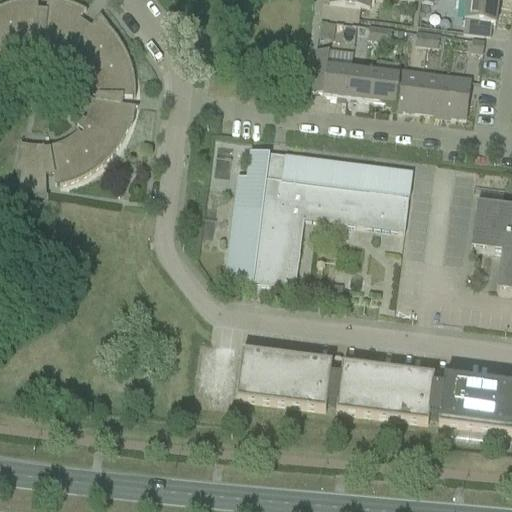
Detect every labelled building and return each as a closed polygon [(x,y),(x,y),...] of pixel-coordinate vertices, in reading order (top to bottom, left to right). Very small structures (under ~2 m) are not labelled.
[(369,14),(370,0),(329,0),(329,8),(369,14)] [(419,6),(419,11),(420,12),(430,13),(430,11),(430,8),(431,2),(420,0),(419,6)] [(113,38),(107,31),(108,30),(99,19),(90,30),(78,23),(83,15),(85,16),(86,15),(82,13),(77,11),(69,7),(64,6),(64,5),(47,3),(48,1),(46,1),(45,16),(37,15),(36,4),(38,4),(38,2),(28,3),(19,4),(10,7),(1,10),(0,10),(0,58),(3,57),(11,52),(20,48),(28,46),(36,45),(37,42),(41,42),(41,45),(51,47),(60,51),(59,54),(67,60),(73,53),(77,56),(73,59),(80,65),(86,75),(89,84),(90,92),(90,101),(93,102),(92,106),(89,106),(88,111),(86,118),(83,124),(81,123),(75,131),(81,136),(78,140),(75,137),(67,144),(57,149),(51,151),(46,152),(46,154),(41,154),(41,152),(30,152),(19,150),(15,177),(16,177),(16,176),(20,177),(18,196),(12,195),(12,196),(47,201),(47,200),(45,200),(44,180),(52,179),(54,190),(58,189),(59,191),(62,190),(71,188),(79,184),(88,180),(96,174),(103,168),(109,162),(115,155),(121,147),(125,138),(129,129),(132,129),(134,113),(136,113),(137,111),(120,109),(121,101),(133,101),(133,102),(134,102),(134,94),(133,85),(132,76),(129,68),(126,60),(122,52),(118,45),(113,38)] [(495,30),(498,6),(467,2),(462,38),(490,42),(491,30),(495,30)] [(378,46),(380,34),(368,32),(367,45),(378,46)] [(389,48),(391,35),(380,34),(378,46),(389,48)] [(426,52),(427,40),(416,38),(414,51),(426,52)] [(437,54),(438,41),(427,40),(426,52),(437,54)] [(482,59),(483,52),(483,47),(472,46),(470,58),(482,59)] [(346,105),(350,75),(326,72),(328,56),(316,54),(310,97),(322,98),(322,102),(346,105)] [(369,108),(373,78),(350,75),(346,105),(369,108)] [(417,119),(422,79),(398,76),(397,81),(393,111),(392,116),(417,119)] [(393,111),(397,81),(373,78),(369,108),(393,111)] [(441,122),(446,82),(422,79),(417,119),(441,122)] [(470,85),(450,83),(446,82),(441,122),(465,125),(470,85)] [(411,178),(284,162),(283,168),(268,166),(268,160),(249,157),(246,183),(237,182),(224,287),(294,296),(303,227),(403,240),(411,178)] [(500,260),(495,297),(511,299),(511,213),(475,209),(470,256),(500,260)] [(511,392),(443,383),(443,387),(433,386),(433,382),(341,370),(340,374),(330,373),(331,369),(241,357),(235,405),(324,417),(325,410),(335,411),(334,418),(427,430),(428,423),(438,424),(437,431),(511,440),(511,392)]
